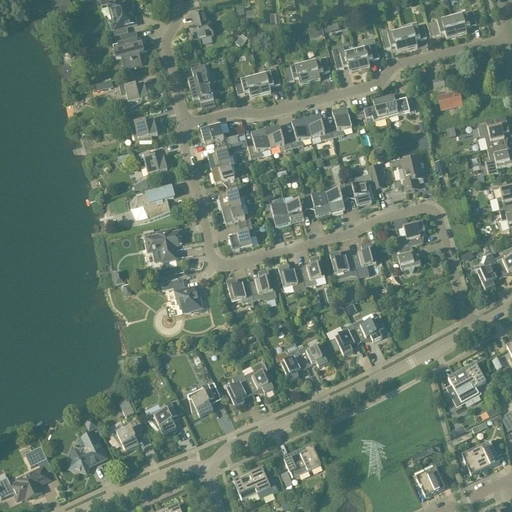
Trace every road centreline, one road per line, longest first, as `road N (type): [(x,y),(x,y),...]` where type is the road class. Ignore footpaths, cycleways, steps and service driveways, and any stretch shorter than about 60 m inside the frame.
road 1 (residential): [(469,332),(433,212),(374,221),(234,265),(216,262),(187,160),(186,122)]
road 2 (residential): [(186,122),(264,114),(376,84),(396,64),(508,40)]
road 3 (residential): [(210,470),(229,446),(336,402),(469,332)]
road 4 (residential): [(82,511),(180,467),(210,470)]
road 5 (residential): [(186,122),(165,42),(177,18),(174,0)]
